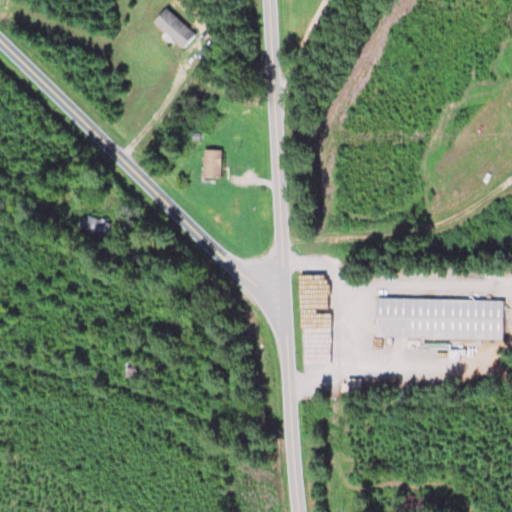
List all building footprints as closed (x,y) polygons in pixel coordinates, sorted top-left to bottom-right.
[(195,38),(166,9),(153,22),(182,51),(195,38)] [(204,151),(222,151),(221,179),(203,178),(204,164),(202,164),(202,158),(204,158),(204,151)] [(79,228),(106,238),(111,224),(84,214),(79,228)] [(374,299),(502,302),(501,340),(373,337),(374,299)] [(421,511),(424,499),(402,495),(398,511),(421,511)]
